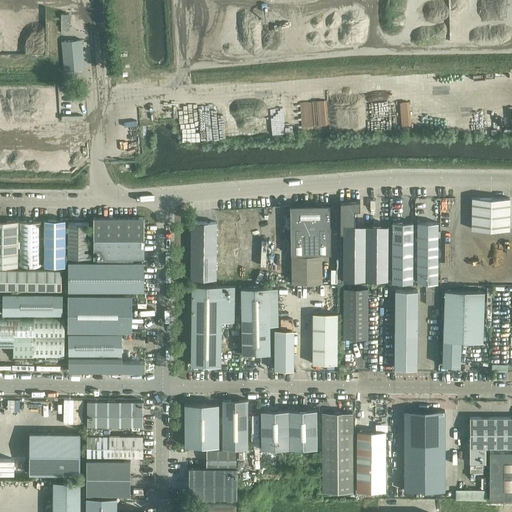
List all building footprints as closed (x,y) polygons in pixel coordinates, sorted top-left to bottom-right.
[(82,39),(62,41),(64,71),(84,69),(82,39)] [(510,229),(510,198),(472,197),(472,229),(510,229)] [(389,282),(390,220),(390,199),(371,199),(371,224),(354,224),(354,210),(360,210),(360,200),(340,202),(340,284),(359,284),(359,281),(369,281),(369,282),(389,282)] [(331,255),(330,204),(290,205),(291,255),(292,255),(322,255),(331,255)] [(264,207),(240,208),(240,220),(265,219),(264,207)] [(144,258),(144,227),(144,217),(94,217),(94,257),(144,258)] [(65,265),(65,219),(44,219),(44,265),(65,265)] [(18,247),(18,239),(18,221),(0,220),(0,269),(7,269),(7,266),(18,266),(18,247)] [(41,266),(41,221),(20,221),(20,239),(18,239),(18,247),(20,247),(20,266),(41,266)] [(88,258),(89,222),(68,222),(68,258),(88,258)] [(216,279),(217,222),(191,222),(191,279),(216,279)] [(412,282),(413,222),(393,222),(392,282),(412,282)] [(437,282),(438,222),(418,222),(417,282),(437,282)] [(289,282),(289,235),(274,235),(274,258),(270,258),(270,282),(289,282)] [(322,283),(322,255),(292,255),(292,283),(322,283)] [(144,261),(68,261),(68,290),(131,290),(144,290),(144,261)] [(0,289),(62,290),(62,269),(7,269),(0,269),(0,289)] [(234,321),(235,286),(192,285),(191,320),(191,365),(221,365),(222,321),(234,321)] [(269,287),(241,287),(242,354),(270,353),(269,287)] [(368,338),(368,288),(344,288),(344,338),(368,338)] [(417,368),(417,290),(395,289),(395,368),(417,368)] [(484,290),(444,289),(443,339),(442,364),(460,365),(461,340),(483,340),(484,290)] [(0,314),(61,315),(61,292),(0,291),(0,314)] [(68,330),(131,330),(132,330),(132,294),(68,294),(68,330)] [(337,363),(337,313),(313,312),(312,363),(337,363)] [(65,317),(34,317),(0,316),(0,343),(13,344),(13,358),(33,358),(64,358),(65,317)] [(274,325),(274,364),(292,364),(292,325),(274,325)] [(69,355),(122,355),(122,333),(68,334),(69,355)] [(68,356),(68,371),(91,371),(91,370),(100,370),(100,371),(145,371),(145,360),(122,360),(122,356),(68,356)] [(248,448),(248,399),(239,399),(231,399),(222,399),(222,448),(248,448)] [(143,425),(143,401),(87,400),(87,425),(143,425)] [(184,403),(185,445),(219,445),(219,403),(184,403)] [(322,411),(322,491),(352,492),(352,412),(342,412),(342,403),(332,403),(331,412),(322,411)] [(317,409),(307,409),(299,409),(279,410),(271,410),(261,410),(261,448),(317,447),(317,409)] [(405,449),(404,449),(404,461),(405,461),(405,469),(404,469),(404,481),(405,481),(405,489),(404,489),(404,490),(445,490),(445,489),(444,489),(444,481),(445,481),(445,469),(444,469),(444,461),(445,461),(445,449),(444,449),(444,441),(445,441),(445,429),(444,429),(444,421),(445,421),(445,410),(436,410),(428,410),(420,410),(412,410),(404,410),(404,421),(405,421),(405,429),(404,429),(404,441),(405,441),(405,449)] [(511,446),(511,416),(470,417),(470,463),(486,463),(486,447),(511,446)] [(385,491),(385,431),(357,431),(357,491),(385,491)] [(29,432),(29,473),(80,473),(80,469),(80,432),(29,432)] [(143,456),(143,435),(87,435),(87,457),(143,457),(143,456)] [(237,466),(237,449),(207,449),(206,466),(237,466)] [(511,499),(511,450),(490,451),(490,499),(511,499)] [(130,459),(86,459),(86,493),(130,493),(130,459)] [(237,498),(237,468),(189,468),(189,498),(237,498)] [(79,511),(80,481),(53,480),(53,498),(46,498),(45,511),(79,511)] [(457,487),(457,498),(487,499),(487,488),(457,487)] [(116,511),(117,496),(86,496),(86,511),(116,511)] [(237,511),(237,500),(199,500),(199,511),(237,511)]
